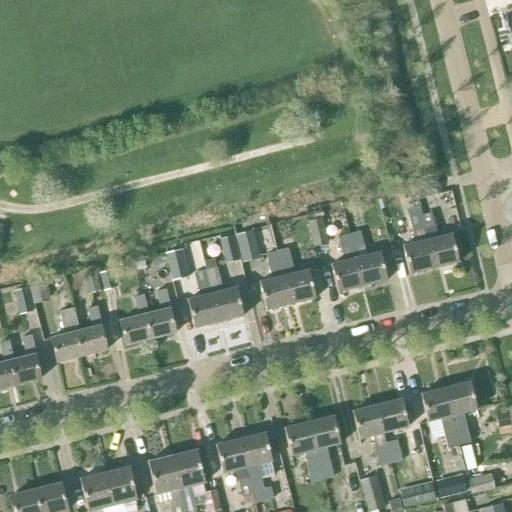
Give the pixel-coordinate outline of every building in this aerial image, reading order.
[(414,188),(417,200),(441,194),(438,182),(414,188)] [(349,229),(361,225),(358,210),(345,213),(349,229)] [(430,214),(420,217),(433,270),(458,264),(451,236),(437,240),(430,214)] [(433,270),(420,217),(407,220),(414,245),(402,248),(408,276),(433,270)] [(328,243),(322,220),(307,223),(312,247),(328,243)] [(360,232),(348,234),(361,288),(386,282),(379,254),(366,257),(360,232)] [(235,237),(241,264),(259,260),(253,233),(235,237)] [(337,294),(361,288),(348,234),(337,237),(343,263),(330,266),(337,294)] [(238,261),(233,238),(219,241),(225,265),(238,261)] [(307,272),(295,275),(288,249),(276,252),(283,278),(289,306),(314,299),(307,272)] [(165,256),(171,283),(188,279),(181,251),(165,256)] [(289,306),(283,278),(276,252),(265,255),(272,280),(258,284),(265,312),(289,306)] [(217,268),(205,271),(218,324),(242,317),(235,289),(223,292),(217,268)] [(193,330),(218,324),(205,271),(193,274),(200,298),(186,302),(193,330)] [(114,289),(110,273),(98,276),(103,293),(114,289)] [(100,293),(95,274),(82,277),(87,296),(100,293)] [(32,305),(49,301),(46,285),(29,289),(32,305)] [(32,314),(26,290),(13,293),(19,317),(32,314)] [(160,312),(147,316),(143,317),(149,341),(174,335),(168,311),(170,310),(165,291),(156,293),(160,312)] [(149,341),(143,317),(147,316),(143,296),(133,299),(138,318),(118,323),(124,347),(149,341)] [(92,330),(79,333),(74,334),(80,358),(105,352),(99,328),(101,328),(96,308),(87,310),(92,330)] [(74,334),(79,333),(73,309),(58,313),(64,336),(50,340),(56,364),(80,358),(74,334)] [(13,361),(9,363),(14,387),(39,380),(33,357),(35,356),(30,337),(21,339),(26,358),(13,361)] [(9,363),(13,361),(8,342),(0,344),(0,350),(3,364),(0,364),(0,390),(14,387),(9,363)] [(468,384),(444,390),(458,448),(469,445),(462,415),(475,411),(468,384)] [(458,448),(444,390),(420,396),(426,424),(440,420),(443,430),(440,431),(447,462),(460,458),(458,448)] [(400,401),(375,407),(382,435),(407,429),(400,401)] [(378,468),(389,465),(384,444),(382,435),(375,407),(351,413),(358,441),(371,438),(378,468)] [(332,418),(307,424),(322,481),(333,478),(326,449),(339,446),(332,418)] [(310,484),(322,481),(307,424),(283,430),(290,458),(303,455),(310,484)] [(264,435),(239,441),(253,494),(264,491),(258,466),(271,463),(264,435)] [(241,497),(253,494),(239,441),(214,447),(221,475),(235,472),(241,497)] [(396,442),(384,444),(389,465),(401,463),(396,442)] [(195,452),(171,458),(184,511),(193,511),(195,511),(189,488),(203,485),(195,452)] [(184,511),(171,458),(146,464),(155,497),(168,493),(172,511),(184,511)] [(127,469),(103,475),(112,511),(123,511),(122,505),(135,501),(127,469)] [(112,511),(103,475),(79,481),(86,511),(92,511),(100,510),(100,511),(112,511)] [(494,490),(490,475),(466,481),(470,496),(494,490)] [(375,511),(383,510),(375,478),(359,483),(366,511),(375,511)] [(400,491),(405,510),(436,502),(431,484),(400,491)] [(34,492),(39,511),(65,511),(59,486),(34,492)] [(255,504),(273,499),(271,489),(264,491),(253,494),(255,504)] [(205,511),(220,511),(215,491),(202,494),(205,511)] [(39,511),(34,492),(9,499),(11,511),(39,511)] [(451,504),(453,511),(466,511),(464,501),(451,504)]
